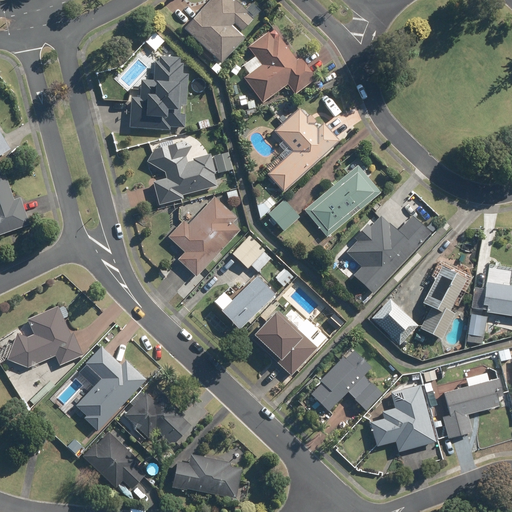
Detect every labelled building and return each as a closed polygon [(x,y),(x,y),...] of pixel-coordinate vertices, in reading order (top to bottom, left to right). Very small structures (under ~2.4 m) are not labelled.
[(232,0),(209,0),(184,28),(221,62),(244,37),(231,25),(234,23),(242,31),(253,19),(246,13),(248,11),(236,0),(235,0),(234,1),(232,0)] [(268,31),(248,46),(261,65),(244,77),(262,103),(287,84),(294,94),(316,78),(300,57),(296,60),(275,30),(270,34),(268,31)] [(182,63),(178,62),(178,57),(158,56),(158,61),(154,61),(153,80),(140,80),(139,97),(130,96),(129,127),(169,130),(169,127),(183,127),(184,105),(185,105),(187,74),(181,74),(182,63)] [(281,146),(288,154),(267,173),(283,191),(339,141),(323,122),(317,127),(314,124),(317,122),(310,114),(307,116),(299,107),(274,130),(285,142),(281,146)] [(0,154),(10,149),(0,131),(0,154)] [(166,178),(153,181),(159,204),(183,198),(182,195),(217,186),(214,173),(215,173),(210,153),(192,158),(192,160),(187,161),(186,156),(192,146),(183,141),(154,149),(146,161),(164,171),(166,178)] [(232,169),(228,152),(213,156),(218,173),(232,169)] [(357,165),(304,210),(326,237),(380,192),(357,165)] [(4,171),(0,172),(0,234),(30,224),(20,197),(14,199),(4,171)] [(236,190),(226,193),(228,200),(238,197),(236,190)] [(268,196),(257,208),(260,218),(275,204),(268,196)] [(183,220),(168,236),(184,252),(178,259),(196,277),(239,230),(232,223),(237,218),(214,197),(188,224),(183,220)] [(284,199),(268,213),(284,231),(300,217),(284,199)] [(368,244),(361,252),(366,256),(359,262),(371,274),(374,271),(382,279),(412,248),(410,247),(417,239),(416,237),(425,228),(403,206),(383,227),(370,213),(353,230),(368,244)] [(232,253),(247,268),(251,265),(258,272),(272,257),(250,235),(232,253)] [(338,243),(331,251),(337,257),(345,250),(338,243)] [(431,307),(420,328),(442,339),(455,313),(450,311),(461,289),(465,291),(472,277),(440,260),(432,275),(435,277),(422,302),(431,307)] [(284,276),(290,281),(295,276),(289,270),(284,276)] [(486,310),(486,312),(511,316),(511,284),(503,283),(504,277),(490,275),(489,282),(486,282),(485,289),(474,287),(471,308),(486,310)] [(257,276),(221,310),(239,329),(275,295),(257,276)] [(418,325),(390,298),(371,318),(399,345),(418,325)] [(26,369),(54,356),(58,364),(80,355),(71,333),(68,334),(56,305),(26,319),(32,335),(26,338),(15,334),(5,360),(26,369)] [(252,338),(291,375),(327,337),(307,318),(297,328),(278,311),(276,313),(274,312),(253,334),(255,336),(252,338)] [(472,314),(467,341),(482,344),(487,317),(472,314)] [(336,322),(342,327),(347,322),(342,317),(336,322)] [(99,378),(74,406),(84,416),(82,418),(96,431),(145,379),(124,360),(120,365),(100,346),(83,364),(99,378)] [(509,349),(499,351),(501,361),(511,359),(509,349)] [(308,390),(328,411),(348,392),(355,399),(354,400),(365,411),(382,394),(364,375),(371,368),(354,350),(345,359),(343,356),(308,390)] [(468,386),(443,393),(449,415),(441,417),(447,439),(471,432),(467,415),(499,406),(497,398),(503,396),(497,378),(468,386)] [(390,392),(394,408),(381,412),(383,419),(370,422),(376,446),(395,441),(398,452),(436,442),(421,384),(390,392)] [(190,426),(182,418),(185,415),(161,393),(153,400),(145,393),(124,415),(149,438),(156,430),(172,445),(190,426)] [(82,457),(115,487),(122,480),(131,488),(145,474),(136,466),(141,462),(108,432),(96,445),(95,443),(82,457)] [(73,439),(67,447),(76,454),(82,447),(73,439)] [(157,462),(162,466),(171,457),(166,452),(157,462)] [(176,462),(171,489),(187,492),(187,489),(234,499),(240,469),(229,466),(229,463),(189,455),(188,463),(188,464),(176,462)] [(159,470),(162,466),(157,462),(154,466),(159,470)]
